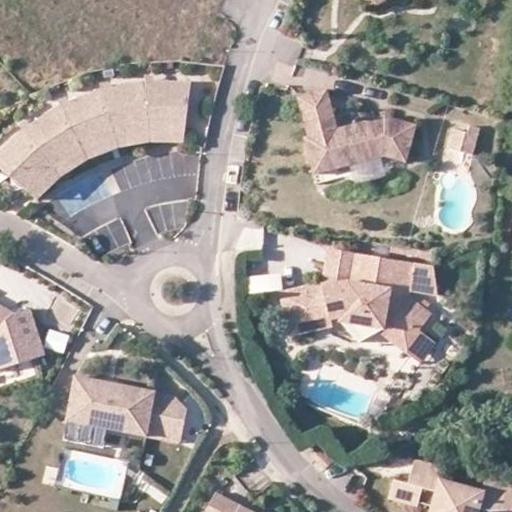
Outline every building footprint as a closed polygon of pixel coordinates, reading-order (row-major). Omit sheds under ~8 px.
[(149,88),(105,96),(117,145),(151,139),(149,88)] [(193,89),(149,88),(151,139),(186,139),(193,89)] [(378,122),(378,119),(339,129),(329,89),(300,97),(310,137),(307,137),(316,175),(386,156),(397,159),(408,163),(418,126),(389,118),(387,124),(378,122)] [(105,96),(63,112),(85,158),(117,145),(105,96)] [(63,112),(25,136),(56,176),(85,158),(63,112)] [(473,155),(479,130),(468,128),(467,136),(455,133),(451,149),(473,155)] [(56,176),(25,136),(0,159),(0,173),(31,200),(56,176)] [(152,149),(151,139),(117,145),(120,155),(152,149)] [(185,149),(186,139),(151,139),(152,149),(185,149)] [(120,155),(117,145),(85,158),(89,167),(120,155)] [(89,167),(85,158),(56,176),(62,184),(89,167)] [(62,184),(56,176),(31,200),(38,207),(62,184)] [(352,285),(358,255),(331,250),(324,282),(324,285),(330,284),(345,284),(352,285)] [(410,301),(412,293),(412,289),(417,267),(358,255),(352,285),(345,284),(330,284),(324,285),(324,282),(282,293),(292,332),(334,321),(333,318),(342,318),(341,323),(359,344),(378,335),(384,332),(388,311),(419,334),(431,317),(426,313),(410,301)] [(417,267),(412,289),(438,294),(436,271),(417,267)] [(410,301),(426,313),(430,307),(412,293),(410,301)] [(72,323),(80,310),(65,301),(57,314),(72,323)] [(0,369),(47,354),(32,308),(18,313),(6,306),(3,310),(0,308),(0,369)] [(419,334),(388,311),(384,332),(378,335),(405,354),(422,366),(436,346),(419,334)] [(335,326),(334,321),(292,332),(293,336),(335,326)] [(311,397),(320,373),(305,366),(295,392),(311,397)] [(175,395),(119,384),(118,389),(103,387),(104,381),(77,375),(68,419),(109,427),(182,442),(188,409),(175,395)] [(119,384),(104,381),(103,387),(118,389),(119,384)] [(335,461),(320,445),(311,454),(326,469),(335,461)] [(487,511),(501,511),(511,511),(511,487),(486,480),(482,494),(442,483),(446,468),(416,460),(409,484),(395,479),(390,499),(419,507),(420,503),(435,507),(433,511),(477,511),(479,509),(487,511)] [(255,511),(217,492),(206,511),(255,511)]
